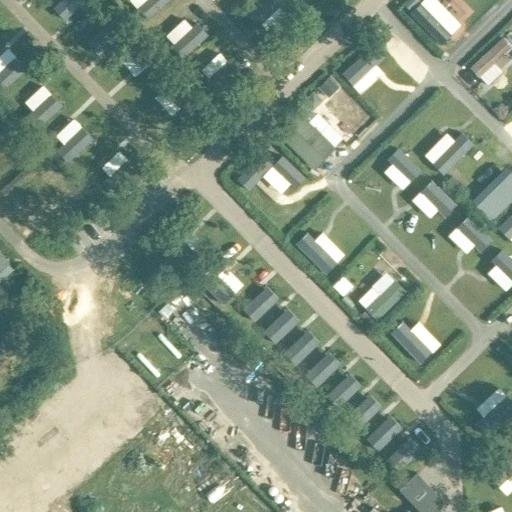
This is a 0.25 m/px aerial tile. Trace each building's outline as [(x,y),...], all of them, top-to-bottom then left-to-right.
[(61,0),(58,3),(69,15),(84,0),(61,0)] [(145,0),(137,8),(136,8),(147,20),(169,0),(145,0)] [(276,0),(263,0),(248,15),(258,26),(261,24),(278,7),(281,4),(276,0)] [(111,20),(92,38),(104,50),(122,32),(111,20)] [(174,44),(171,46),(182,58),(208,35),(196,23),(191,27),(174,44)] [(136,39),(125,49),(127,51),(143,69),(154,80),(165,70),(136,39)] [(373,45),(342,74),(353,85),(375,65),(384,57),(373,45)] [(0,70),(0,90),(1,92),(5,89),(27,69),(15,56),(0,70)] [(209,78),(206,80),(217,92),(240,70),(229,59),(227,61),(209,78)] [(174,79),(162,90),(179,108),(186,115),(198,103),(174,79)] [(32,110),(25,117),(36,129),(61,106),(50,94),(32,110)] [(312,166),(333,145),(297,110),(276,131),(312,166)] [(63,143),(56,150),(67,163),(92,139),(81,127),(63,143)] [(432,162),(432,163),(443,174),(473,144),(462,133),(454,141),(432,162)] [(398,148),(387,160),(391,164),(409,181),(410,182),(421,171),(398,148)] [(109,176),(102,183),(112,194),(143,165),(132,153),(127,159),(109,176)] [(261,153),(236,179),(249,190),(263,176),(271,167),(273,165),(261,153)] [(273,165),(271,167),(289,184),(294,189),(305,178),(282,156),(273,165)] [(511,186),(500,174),(472,202),(490,220),(511,198),(511,186)] [(452,176),(447,181),(455,189),(460,184),(452,176)] [(431,180),(419,192),(437,209),(444,216),(456,204),(431,180)] [(511,213),(498,228),(508,239),(510,238),(511,235),(511,213)] [(467,216),(456,228),(474,245),(481,252),(492,240),(467,216)] [(174,231),(162,243),(187,268),(199,256),(182,238),(174,231)] [(307,232),(296,243),(326,274),(337,263),(336,262),(314,240),(307,232)] [(0,270),(10,262),(0,250),(0,270)] [(511,260),(501,250),(490,261),(495,266),(511,282),(511,260)] [(210,268),(199,279),(223,304),(235,293),(235,292),(218,275),(210,268)] [(262,292),(243,309),(254,322),(273,304),(262,292)] [(282,314),(263,331),(274,343),(293,326),(282,314)] [(402,321),(390,332),(420,363),(431,352),(410,330),(402,321)] [(302,335),(284,353),(295,365),(314,347),(302,335)] [(228,356),(217,368),(224,375),(242,391),(253,380),(228,356)] [(323,357),(305,375),(316,387),(335,369),(323,357)] [(344,379),(325,397),(337,409),(356,391),(344,379)] [(265,393),(254,404),(259,409),(277,425),(278,426),(288,415),(265,393)] [(483,416),(475,424),(485,435),(511,410),(511,400),(507,395),(506,396),(483,416)] [(364,400),(346,418),(357,430),(376,412),(364,400)] [(127,416),(107,433),(117,445),(137,428),(127,416)] [(168,418),(156,429),(180,455),(192,443),(185,436),(168,418)] [(384,421),(366,439),(378,451),(396,433),(384,421)] [(297,426),(286,438),(295,447),(316,468),(328,456),(297,426)] [(149,438),(138,449),(142,454),(159,472),(159,473),(171,462),(149,438)] [(405,442),(386,460),(398,472),(417,454),(405,442)] [(511,450),(487,474),(499,486),(511,472),(511,450)] [(205,455),(193,466),(216,489),(227,479),(223,474),(205,456),(205,455)] [(340,469),(328,480),(333,485),(351,502),(351,503),(363,491),(340,469)] [(72,470),(52,487),(62,499),(82,482),(72,470)] [(180,472),(169,483),(173,487),(190,505),(191,506),(202,495),(180,472)] [(416,473),(399,489),(419,511),(433,511),(444,502),(416,473)] [(261,511),(242,490),(230,502),(239,511),(261,511)] [(87,494),(76,506),(82,511),(105,511),(106,511),(88,495),(87,494)]
